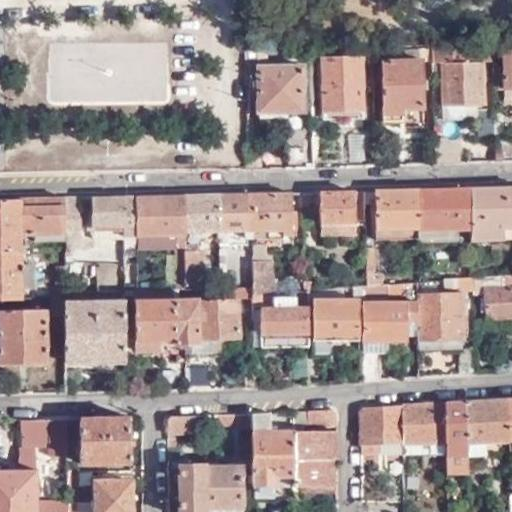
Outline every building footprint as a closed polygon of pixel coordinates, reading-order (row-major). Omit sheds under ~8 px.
[(47,102),(166,101),(166,41),(47,42),(47,102)] [(311,58),(311,61),(321,61),(322,111),(362,110),(362,61),(366,61),(367,83),(373,83),(372,47),(311,48),(311,58)] [(296,58),(311,58),(311,48),(296,49),(296,58)] [(422,61),(433,61),(432,48),(384,50),(384,61),(381,61),(382,120),(403,121),(403,108),(423,108),(422,61)] [(433,61),(433,72),(442,72),(442,104),(484,103),(484,61),(494,60),(494,48),(432,48),(433,61)] [(504,63),(494,64),(495,87),(506,87),(511,87),(511,48),(504,49),(504,63)] [(244,50),(243,59),(257,59),(257,50),(244,50)] [(302,114),(300,66),(256,66),(257,81),(252,81),(252,111),(287,112),(288,114),(302,114)] [(480,136),(496,136),(495,108),(480,108),(480,136)] [(366,153),(366,166),(374,166),(374,153),(366,153)] [(469,229),(468,239),(511,238),(511,186),(469,188),(469,229)] [(469,229),(469,188),(416,190),(416,227),(416,230),(469,229)] [(364,222),(364,190),(319,192),(320,223),(364,222)] [(416,227),(416,190),(369,190),(369,202),(375,202),(375,221),(371,221),(371,229),(416,227)] [(290,213),(291,193),(252,194),(252,240),(295,239),(296,214),(290,213)] [(252,240),(252,194),(218,195),(217,230),(242,230),(243,239),(252,240)] [(217,230),(218,195),(184,196),(184,231),(217,230)] [(176,285),(176,290),(183,290),(183,287),(184,247),(184,231),(184,196),(135,197),(135,236),(136,253),(175,254),(175,284),(176,285)] [(123,226),(123,197),(91,198),(91,212),(86,212),(86,226),(123,226)] [(135,236),(135,197),(123,197),(123,226),(124,234),(123,240),(128,240),(128,235),(135,236)] [(0,200),(0,249),(17,249),(17,238),(21,238),(21,232),(34,232),(34,238),(63,238),(63,233),(63,199),(0,200)] [(78,199),(63,199),(63,233),(79,232),(78,199)] [(226,246),(217,245),(216,280),(216,285),(226,285),(226,246)] [(189,246),(184,247),(183,287),(216,287),(216,285),(216,280),(203,280),(203,252),(189,252),(189,246)] [(370,247),(364,247),(363,286),(380,284),(379,277),(370,277),(370,247)] [(0,298),(18,298),(18,287),(28,287),(27,265),(18,265),(17,249),(0,249),(0,298)] [(468,256),(468,277),(476,277),(476,257),(468,256)] [(252,262),(251,294),(270,293),(271,261),(252,262)] [(53,298),(63,298),(63,264),(53,264),(53,298)] [(511,273),(485,276),(486,288),(483,288),(485,318),(511,315),(511,273)] [(416,319),(417,339),(461,337),(461,327),(464,327),(464,315),(460,315),(459,292),(469,290),(468,277),(454,278),(454,292),(415,293),(415,301),(416,319)] [(363,286),(357,286),(359,295),(415,293),(414,282),(380,284),(363,286)] [(196,345),(195,301),(162,301),(162,290),(146,290),(146,301),(136,301),(136,350),(161,350),(161,339),(174,339),(175,345),(196,345)] [(251,294),(251,309),(259,310),(259,333),(305,333),(304,296),(304,291),(301,291),(293,291),(293,295),(273,296),(273,292),(270,293),(251,294)] [(357,339),(355,298),(310,300),(310,340),(357,339)] [(196,345),(197,354),(211,354),(211,340),(237,340),(237,301),(195,301),(196,345)] [(360,302),(361,339),(386,339),(405,339),(405,319),(416,319),(415,301),(360,302)] [(63,302),(63,362),(123,360),(124,302),(63,302)] [(0,363),(43,363),(43,309),(0,309),(0,363)] [(361,339),(361,351),(378,351),(386,351),(386,339),(361,339)] [(458,348),(459,374),(474,373),(472,347),(458,348)] [(361,351),(363,381),(380,380),(378,351),(361,351)] [(287,357),(288,386),(307,384),(307,382),(306,359),(306,357),(287,357)] [(306,359),(307,382),(321,382),(320,359),(306,359)] [(185,382),(184,390),(194,390),(194,383),(185,382)] [(508,398),(465,401),(466,456),(507,455),(508,398)] [(465,401),(444,403),(445,453),(446,469),(466,470),(466,456),(465,401)] [(444,403),(401,405),(401,454),(445,453),(444,403)] [(401,454),(401,405),(363,407),(359,412),(360,455),(401,454)] [(331,409),(307,411),(307,427),(335,427),(336,414),(331,409)] [(307,427),(307,411),(292,412),(292,427),(307,427)] [(270,433),(269,413),(253,415),(253,427),(253,487),(293,487),(292,432),(270,433)] [(219,427),(253,427),(253,415),(236,415),(218,415),(219,427)] [(195,431),(195,416),(170,416),(168,421),(168,437),(175,437),(175,432),(195,431)] [(130,462),(129,418),(80,418),(81,457),(74,458),(75,463),(130,462)] [(66,457),(67,419),(18,420),(19,447),(47,447),(48,457),(66,457)] [(292,432),(293,487),(331,487),(331,460),(331,451),(335,451),(335,440),(335,432),(292,432)] [(241,511),(241,466),(204,467),(203,463),(181,463),(180,511),(241,511)] [(35,511),(35,470),(0,470),(0,511),(35,511)] [(77,511),(77,471),(66,471),(67,499),(67,511),(77,511)] [(130,511),(130,482),(95,482),(95,511),(130,511)] [(67,511),(67,499),(51,499),(50,511),(67,511)]
